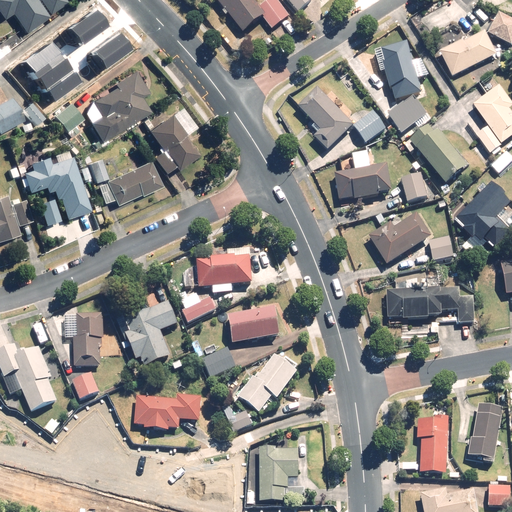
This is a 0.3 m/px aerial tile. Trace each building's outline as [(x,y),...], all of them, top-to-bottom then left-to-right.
[(0,0),(0,16),(3,21),(11,15),(25,34),(48,18),(34,0),(0,0)] [(63,0),(38,0),(48,15),(65,3),(63,0)] [(218,0),(246,35),(264,21),(272,32),(289,19),(274,0),(270,0),(259,9),(251,0),(218,0)] [(287,0),(300,14),(312,2),(310,0),(287,0)] [(98,9),(66,30),(77,47),(109,26),(98,9)] [(488,34),(511,46),(511,44),(511,22),(498,15),(488,34)] [(121,33),(90,56),(103,72),(133,49),(121,33)] [(462,44),(461,42),(439,52),(452,78),(497,57),(486,33),(462,44)] [(53,41),(21,63),(50,105),(83,83),(53,41)] [(420,95),(416,80),(425,77),(422,62),(412,65),(407,45),(381,52),(394,101),(420,95)] [(90,125),(101,143),(149,115),(139,99),(147,95),(136,77),(132,79),(129,76),(112,86),(114,90),(91,103),(100,119),(90,125)] [(511,114),(509,110),(511,107),(511,105),(498,87),(472,106),(502,146),(511,137),(511,114)] [(315,137),(327,151),(352,127),(317,90),(298,108),(321,132),(315,137)] [(413,98),(388,117),(401,134),(426,115),(413,98)] [(10,99),(0,103),(0,133),(21,123),(10,99)] [(85,120),(71,104),(56,117),(70,133),(85,120)] [(30,105),(21,113),(34,128),(43,120),(30,105)] [(372,114),(353,128),(365,145),(384,131),(372,114)] [(147,134),(161,152),(152,159),(165,176),(174,169),(177,173),(197,158),(182,138),(184,136),(170,117),(147,134)] [(435,134),(428,126),(409,142),(446,186),(467,168),(438,132),(435,134)] [(468,129),(461,135),(471,146),(478,140),(468,129)] [(29,168),(31,173),(21,176),(28,195),(45,189),(46,193),(53,191),(63,221),(89,212),(71,159),(49,166),(48,161),(29,168)] [(100,162),(88,166),(94,184),(107,179),(100,162)] [(106,185),(113,201),(116,207),(139,197),(140,199),(160,189),(149,164),(105,184),(106,185)] [(21,165),(7,171),(10,180),(25,173),(21,165)] [(339,200),(353,198),(354,201),(379,197),(379,194),(391,192),(388,167),(335,175),(339,200)] [(421,175),(400,180),(406,204),(427,199),(421,175)] [(494,220),(509,206),(491,186),(456,220),(479,245),(500,225),(494,220)] [(0,242),(18,237),(5,198),(0,200),(0,242)] [(23,202),(9,207),(16,227),(30,222),(23,202)] [(52,202),(38,206),(44,227),(58,223),(52,202)] [(394,231),(390,226),(369,238),(386,266),(431,239),(417,217),(394,231)] [(449,240),(428,244),(432,264),(453,259),(449,240)] [(251,259),(210,260),(210,262),(198,262),(199,287),(251,286),(251,259)] [(511,279),(503,281),(505,294),(511,292),(511,279)] [(407,286),(407,291),(387,291),(387,319),(387,324),(403,324),(403,321),(427,321),(427,317),(441,317),(441,311),(458,311),(458,319),(458,324),(474,324),(474,299),(459,299),(459,291),(434,291),(434,286),(407,286)] [(210,299),(182,313),(188,325),(216,311),(210,299)] [(141,358),(144,367),(145,369),(170,359),(159,332),(177,325),(168,303),(126,320),(131,333),(125,336),(135,360),(136,360),(141,358)] [(273,308),(227,316),(233,346),(278,338),(273,308)] [(100,343),(103,343),(104,316),(74,315),(73,367),(99,368),(100,343)] [(19,356),(15,346),(0,352),(0,369),(4,379),(14,375),(31,413),(57,402),(47,381),(51,379),(38,348),(19,356)] [(228,351),(203,362),(211,379),(235,368),(228,351)] [(272,398),(276,401),(295,374),(272,358),(257,379),(253,377),(238,398),(260,414),(272,398)] [(91,374),(72,381),(80,401),(99,394),(91,374)] [(177,401),(136,399),(135,427),(143,427),(143,431),(168,432),(168,429),(178,429),(178,421),(199,422),(200,400),(177,398),(177,401)] [(503,411),(479,406),(474,439),(470,438),(466,457),(494,462),(503,411)] [(246,413),(229,420),(234,434),(252,426),(246,413)] [(85,415),(72,429),(87,442),(100,428),(85,415)] [(419,474),(445,475),(449,419),(429,418),(429,422),(417,421),(416,441),(421,441),(419,474)] [(51,419),(43,429),(51,436),(60,427),(51,419)] [(115,476),(123,449),(94,441),(85,470),(80,469),(76,484),(114,494),(119,477),(115,476)] [(0,492),(46,498),(49,472),(0,465),(0,459),(2,444),(0,443),(0,492)] [(283,503),(284,500),(304,501),(304,490),(286,489),(287,480),(297,480),(298,452),(273,452),(274,449),(259,448),(258,503),(283,503)] [(129,511),(169,511),(170,498),(157,498),(158,469),(130,469),(129,511)] [(257,478),(249,477),(248,494),(256,495),(257,478)] [(212,479),(188,511),(224,511),(236,496),(212,479)] [(510,488),(489,486),(488,507),(509,509),(510,488)] [(82,498),(83,493),(60,492),(59,511),(101,511),(102,498),(82,498)] [(476,511),(473,493),(447,497),(446,492),(421,497),(423,511),(476,511)]
